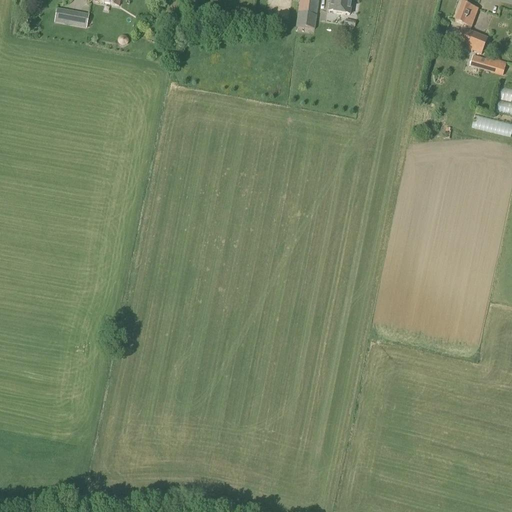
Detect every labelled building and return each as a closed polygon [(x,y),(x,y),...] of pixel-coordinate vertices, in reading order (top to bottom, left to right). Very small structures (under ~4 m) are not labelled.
[(314,30),(318,0),(299,0),(295,27),(314,30)] [(349,16),(351,0),(330,0),(329,12),(349,16)] [(470,29),(477,11),(462,4),(454,23),(463,26),(462,30),(455,46),(481,56),(487,40),(469,32),(470,29)] [(86,30),(88,16),(56,10),(53,24),(86,30)] [(345,21),(344,27),(353,29),(355,23),(345,21)] [(162,42),(164,32),(153,29),(151,40),(162,42)] [(323,65),(347,72),(351,56),(327,50),(323,65)] [(485,60),(472,56),(469,68),(502,77),(506,64),(486,58),(485,60)] [(497,131),(505,132),(506,125),(498,123),(497,131)]
